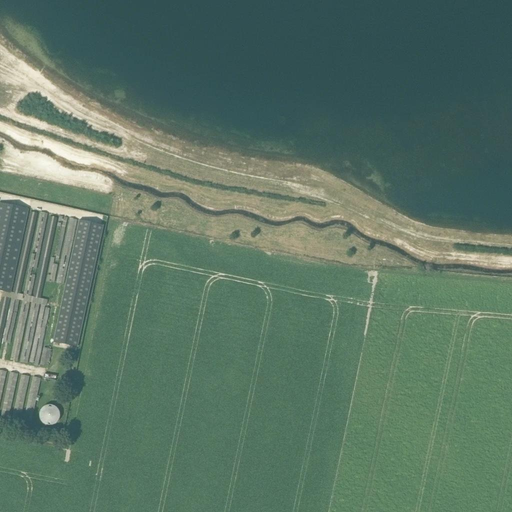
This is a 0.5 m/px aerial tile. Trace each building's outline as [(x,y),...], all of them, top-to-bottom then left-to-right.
[(0,291),(11,294),(28,209),(0,202),(0,291)] [(59,308),(60,302),(77,219),(70,217),(53,301),(51,301),(67,217),(59,216),(42,299),(41,299),(57,216),(50,214),(33,297),(31,297),(47,213),(40,212),(23,295),(21,295),(37,211),(29,210),(12,295),(3,292),(2,296),(0,304),(0,345),(9,298),(11,299),(0,351),(0,357),(7,359),(19,300),(22,301),(10,360),(18,362),(30,303),(31,303),(20,362),(28,363),(39,305),(41,305),(29,364),(38,366),(49,307),(51,307),(39,367),(48,369),(59,308)] [(103,225),(80,220),(54,342),(77,348),(103,225)] [(0,416),(9,418),(18,375),(9,373),(0,416)] [(12,419),(20,421),(29,377),(21,376),(12,419)] [(24,421),(32,423),(41,379),(32,377),(24,421)] [(40,412),(40,416),(40,420),(43,423),(46,425),(50,426),(54,425),(57,423),(59,420),(60,416),(59,412),(57,409),(54,407),(50,406),(46,407),(43,409),(40,412)]
